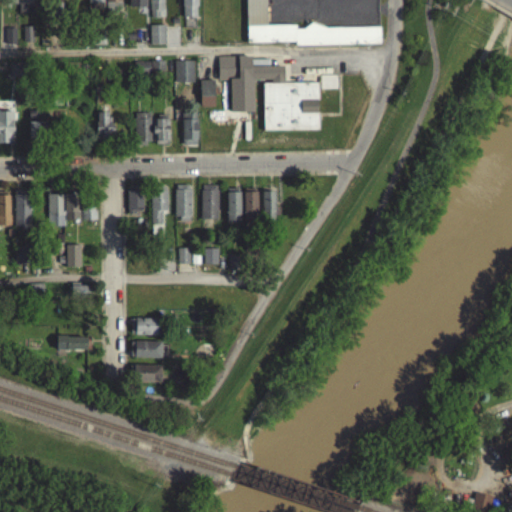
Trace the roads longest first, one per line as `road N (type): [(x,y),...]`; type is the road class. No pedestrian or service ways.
road 1 (residential): [(353,159),(208,391),(171,404),(110,387)]
road 2 (residential): [(353,159),(0,164)]
road 3 (residential): [(110,387),(111,162)]
road 4 (residential): [(353,159),(379,99),(395,0)]
